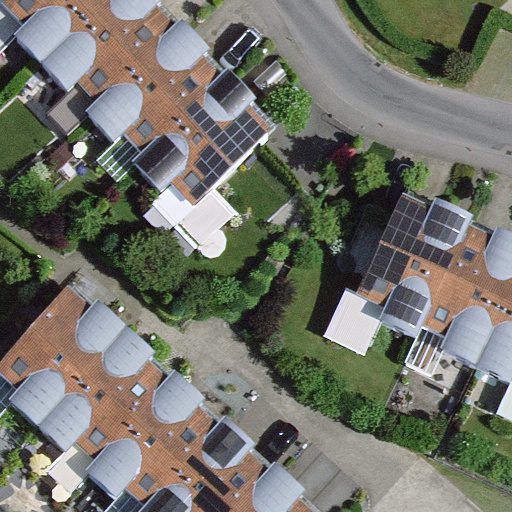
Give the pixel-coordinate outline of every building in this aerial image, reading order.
[(109,0),(8,0),(0,8),(0,21),(41,65),(109,0)] [(172,35),(138,0),(109,0),(41,65),(88,114),(172,35)] [(219,85),(172,35),(88,114),(135,164),(219,85)] [(266,135),(219,85),(135,164),(182,214),(266,135)] [(460,230),(401,205),(350,323),(410,348),(460,230)] [(511,274),(511,252),(460,230),(410,348),(469,374),(511,274)] [(511,274),(469,374),(511,391),(511,274)] [(114,342),(63,296),(0,366),(0,406),(31,434),(114,342)] [(165,387),(114,342),(31,434),(82,479),(165,387)] [(144,511),(216,432),(165,387),(82,479),(118,511),(144,511)] [(235,511),(267,477),(216,432),(144,511),(235,511)] [(305,511),(267,477),(235,511),(305,511)]
